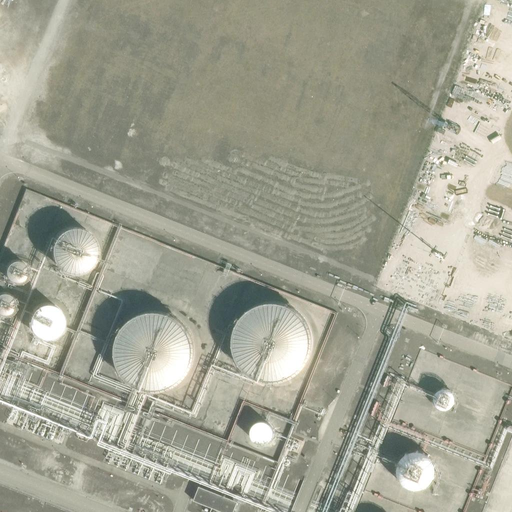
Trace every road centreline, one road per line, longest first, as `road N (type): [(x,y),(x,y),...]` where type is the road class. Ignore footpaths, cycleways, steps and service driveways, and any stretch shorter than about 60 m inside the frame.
road 1 (unknown): [(0,426),(173,495),(178,511)]
road 2 (unknown): [(0,150),(61,0)]
